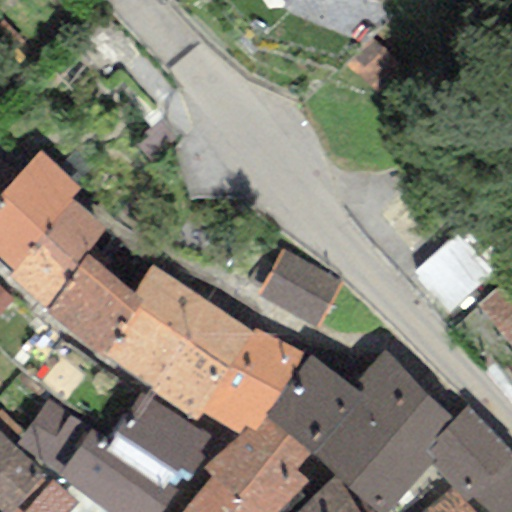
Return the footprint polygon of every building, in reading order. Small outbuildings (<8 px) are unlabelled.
[(9,167),(0,175),(0,236),(13,249),(70,193),(77,183),(39,146),(9,167)] [(0,175),(9,167),(0,159),(0,175)] [(13,249),(8,254),(47,290),(89,236),(104,217),(70,193),(13,249)] [(89,236),(47,290),(103,336),(142,281),(134,276),(110,255),(113,252),(89,236)] [(464,243),(419,270),(447,316),(492,289),(464,243)] [(338,282),(279,248),(259,282),(318,316),(338,282)] [(142,281),(103,336),(153,374),(207,297),(151,258),(134,276),(142,281)] [(207,297),(153,374),(196,402),(202,393),(249,327),(207,297)] [(202,393),(239,416),(244,409),(250,411),(301,346),(254,323),(249,327),(202,393)] [(357,374),(309,352),(267,400),(387,502),(430,451),(440,430),(453,416),(382,350),(357,374)] [(104,439),(86,427),(61,464),(130,511),(142,511),(201,427),(141,385),(104,439)] [(49,400),(19,435),(57,468),(61,464),(86,427),(49,400)] [(215,462),(172,506),(179,511),(266,511),(272,507),(268,504),(307,467),(297,456),(309,442),(266,405),(203,451),(215,462)] [(430,451),(465,483),(501,443),(466,406),(453,416),(440,430),(430,451)] [(0,422),(0,494),(8,503),(43,468),(0,422)] [(511,511),(511,454),(501,443),(465,483),(496,511),(511,511)] [(381,511),(334,463),(281,511),(381,511)] [(43,468),(8,503),(17,511),(101,511),(106,508),(43,468)] [(474,511),(449,486),(417,511),(474,511)]
